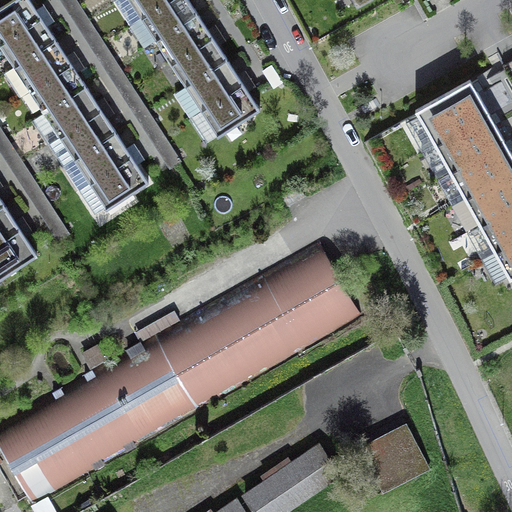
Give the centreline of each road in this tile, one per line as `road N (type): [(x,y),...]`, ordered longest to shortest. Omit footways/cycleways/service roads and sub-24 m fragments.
road 1 (residential): [(511,482),(427,300),(268,0)]
road 2 (unknown): [(41,0),(156,174)]
road 3 (residential): [(366,71),(494,0)]
